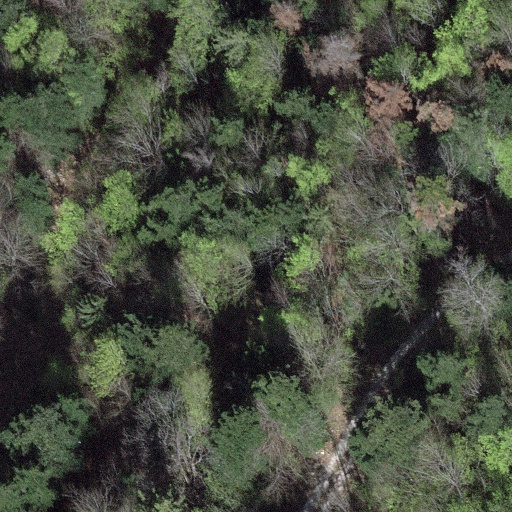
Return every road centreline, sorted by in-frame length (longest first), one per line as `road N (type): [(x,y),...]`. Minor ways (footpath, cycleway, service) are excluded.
road 1 (track): [(182,0),(79,172),(54,248),(34,388),(0,456)]
road 2 (track): [(308,511),(383,385),(448,309),(511,261)]
